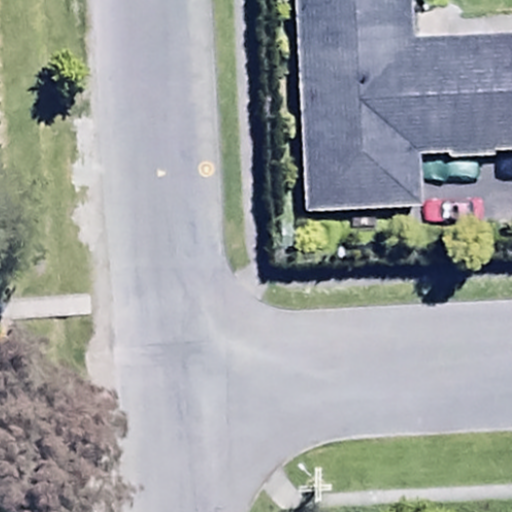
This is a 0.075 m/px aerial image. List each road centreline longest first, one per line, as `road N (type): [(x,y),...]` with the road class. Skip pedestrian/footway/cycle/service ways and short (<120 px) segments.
road 1 (unclassified): [(176,373),(159,0)]
road 2 (residential): [(176,373),(511,358)]
road 3 (unclassified): [(184,511),(176,373)]
